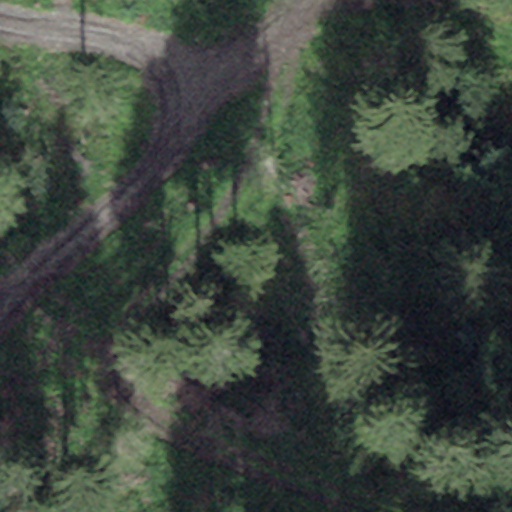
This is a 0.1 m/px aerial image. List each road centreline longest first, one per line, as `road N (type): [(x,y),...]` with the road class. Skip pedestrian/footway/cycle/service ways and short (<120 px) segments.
road 1 (track): [(0,334),(181,150),(194,86)]
road 2 (track): [(194,86),(164,57),(0,14)]
road 3 (track): [(194,86),(277,66),(330,0)]
